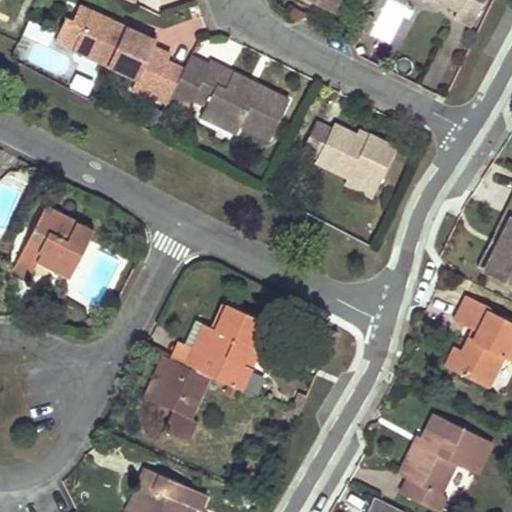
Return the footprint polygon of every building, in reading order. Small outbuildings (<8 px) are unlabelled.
[(306,0),(328,11),(333,0),(306,0)] [(413,0),(432,9),(436,1),(432,0),(413,0)] [(451,17),(467,25),(479,2),(479,0),(432,0),(436,1),(454,9),(451,17)] [(148,42),(74,4),(65,20),(58,17),(47,38),(130,79),(125,90),(142,98),(143,95),(159,64),(163,56),(154,52),(146,47),(148,42)] [(357,23),(355,28),(363,32),(370,18),(362,14),(357,23)] [(243,79),(209,63),(192,99),(202,103),(216,111),(211,120),(232,131),(236,122),(264,137),(283,99),(272,93),(249,82),(247,88),(240,85),(243,79)] [(159,64),(143,95),(160,103),(176,72),(159,64)] [(247,88),(249,82),(243,79),(240,85),(247,88)] [(202,103),(197,113),(211,120),(216,111),(202,103)] [(347,169),(375,183),(394,146),(382,140),(366,131),(363,137),(352,131),(330,120),(327,126),(313,119),(299,146),(314,154),(311,159),(344,175),(347,169)] [(366,131),(354,125),(352,131),(363,137),(366,131)] [(341,182),(368,195),(375,183),(347,169),(344,175),(341,182)] [(511,219),(511,202),(498,230),(479,266),(487,270),(511,219)] [(93,230),(45,207),(12,272),(20,276),(28,280),(39,261),(43,251),(58,259),(54,268),(69,276),(93,230)] [(511,219),(487,270),(511,282),(511,219)] [(14,223),(0,250),(0,265),(2,266),(22,227),(14,223)] [(43,251),(39,261),(54,268),(58,259),(43,251)] [(489,301),(463,289),(458,300),(451,316),(470,324),(477,327),(472,337),(465,334),(460,347),(449,368),(482,383),(497,352),(511,360),(511,358),(511,320),(486,308),(489,301)] [(184,365),(210,376),(240,389),(250,366),(242,363),(244,355),(249,357),(265,321),(226,304),(215,329),(196,320),(190,334),(185,345),(192,348),(184,365)] [(257,361),(274,325),(265,321),(249,357),(253,359),(257,361)] [(472,337),(477,327),(470,324),(465,334),(472,337)] [(185,345),(178,343),(172,359),(184,365),(192,348),(185,345)] [(460,347),(452,343),(442,365),(449,368),(460,347)] [(150,380),(143,396),(153,402),(172,359),(161,355),(150,380)] [(244,355),(242,363),(250,366),(253,359),(249,357),(244,355)] [(174,411),(164,433),(189,443),(198,422),(192,419),(210,376),(184,365),(172,359),(153,402),(167,409),(174,411)] [(293,392),(285,409),(297,414),(305,397),(293,392)] [(493,442),(430,409),(423,425),(418,434),(401,471),(394,485),(436,506),(444,491),(437,487),(451,460),(477,474),(493,442)] [(418,434),(411,430),(394,467),(401,471),(418,434)] [(134,511),(181,511),(186,503),(200,509),(208,494),(147,467),(140,483),(146,486),(134,511)] [(133,496),(127,511),(129,511),(134,511),(146,486),(140,483),(133,496)] [(245,490),(231,484),(226,496),(240,502),(245,490)] [(413,511),(387,499),(370,491),(360,511),(413,511)]
